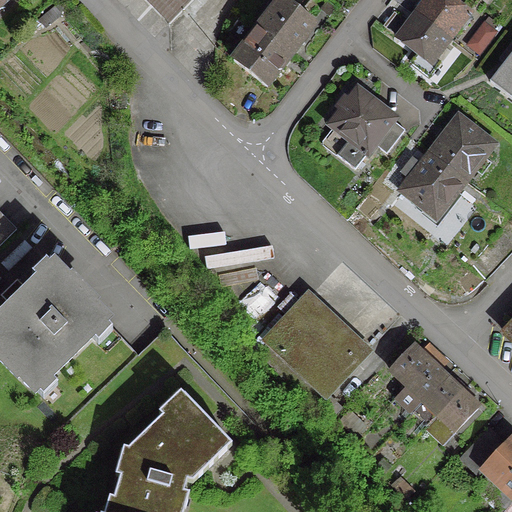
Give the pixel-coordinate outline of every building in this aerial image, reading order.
[(168,25),(193,0),(147,0),(169,21),(166,24),(168,25)] [(278,0),(255,31),(289,56),(313,25),(280,0),(278,0)] [(426,0),(415,14),(448,40),(468,14),(449,0),(426,0)] [(439,64),(433,59),(448,40),(415,14),(395,40),(416,56),(408,66),(427,80),(439,64)] [(477,54),(493,34),(482,26),(466,46),(477,54)] [(231,62),(265,88),(289,56),(255,31),(231,62)] [(511,38),(510,41),(511,42),(511,49),(500,65),(511,74),(511,38)] [(392,120),(356,92),(329,127),(332,129),(320,145),(320,148),(353,171),(373,146),(384,155),(403,131),(391,122),(392,120)] [(457,119),(429,155),(463,182),(492,146),(457,119)] [(463,182),(429,155),(399,192),(434,220),(463,182)] [(0,244),(14,230),(0,215),(0,244)] [(68,286),(52,269),(0,319),(0,364),(15,380),(17,378),(33,394),(105,324),(89,308),(91,306),(70,284),(68,286)] [(364,354),(305,299),(266,342),(324,396),(364,354)] [(511,324),(503,335),(511,343),(511,324)] [(388,372),(405,388),(428,363),(411,348),(388,372)] [(428,363),(405,388),(393,401),(408,416),(412,411),(413,411),(443,378),(428,363)] [(428,426),(459,393),(443,378),(413,411),(428,426)] [(423,431),(440,447),(476,409),(459,393),(428,426),(423,431)] [(126,452),(108,511),(181,511),(189,485),(228,447),(182,398),(126,452)] [(480,472),(511,501),(511,442),(509,440),(502,447),(486,431),(458,460),(475,477),(480,472)]
